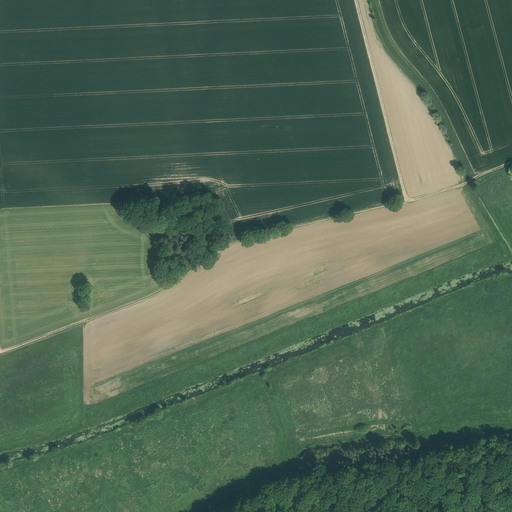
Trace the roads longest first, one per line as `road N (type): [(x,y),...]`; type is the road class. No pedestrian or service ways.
road 1 (track): [(0,354),(154,296),(234,242),(405,202)]
road 2 (track): [(355,0),(405,202),(511,163)]
